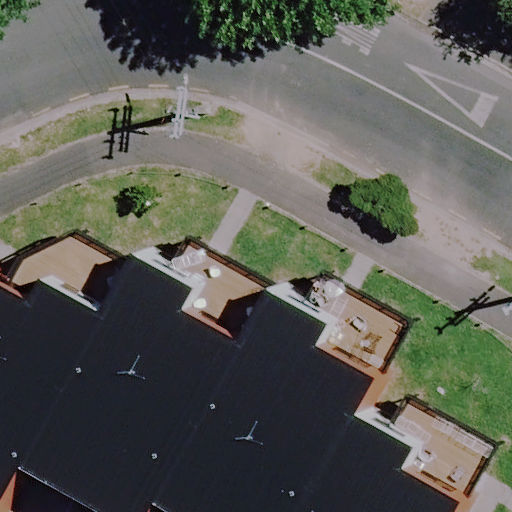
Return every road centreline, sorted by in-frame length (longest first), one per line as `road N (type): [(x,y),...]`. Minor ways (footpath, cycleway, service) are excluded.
road 1 (residential): [(206,0),(273,22),(511,155)]
road 2 (residential): [(0,62),(102,12),(181,0)]
